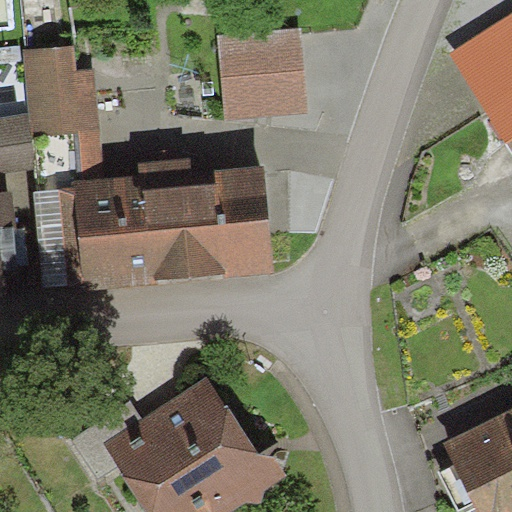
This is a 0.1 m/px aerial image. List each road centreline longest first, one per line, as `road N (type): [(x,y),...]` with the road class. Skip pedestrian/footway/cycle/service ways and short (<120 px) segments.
road 1 (residential): [(331,322),(378,124),(425,0)]
road 2 (residential): [(331,322),(228,308),(0,327)]
road 3 (residential): [(376,511),(331,322)]
